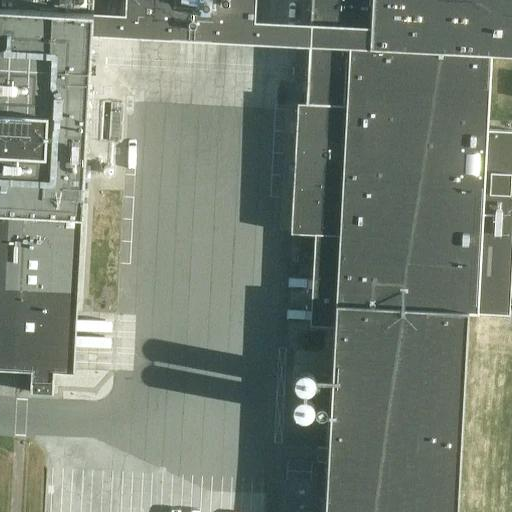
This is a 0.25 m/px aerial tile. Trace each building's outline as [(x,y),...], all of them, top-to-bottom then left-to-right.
[(509,315),(511,255),(511,131),(487,130),(491,54),(511,54),(511,0),(310,0),(310,22),(300,21),(298,21),(255,19),(254,19),(255,0),(0,0),(0,368),(30,370),(29,391),(53,393),(54,371),(74,372),(91,33),(201,39),(296,44),(299,44),(308,44),(305,104),(345,106),(339,234),(314,233),(312,277),(336,278),(324,511),(456,511),(467,313),(477,313),(509,315)] [(295,257),(295,258),(295,260),(295,261),(296,263),(297,264),(298,265),(299,265),(300,266),(302,266),(303,266),(305,266),(306,266),(307,265),(308,264),(309,263),(310,261),(310,260),(311,258),(310,257),(310,255),(309,254),(308,253),(307,252),(306,251),(305,251),(303,250),(302,250),(300,251),(299,251),(298,252),(297,253),(296,254),(295,255),(295,257)] [(315,380),(315,379),(315,378),(314,378),(314,377),(314,376),(314,375),(313,374),(313,373),(312,373),(312,372),(311,372),(311,371),(310,371),(310,370),(309,370),(308,370),(308,369),(307,369),(306,369),(305,369),(304,369),(303,369),(302,369),(301,369),(300,369),(299,369),(299,370),(298,370),(298,371),(297,371),(296,371),(296,372),(295,372),(295,373),(295,374),(294,374),(294,375),(294,376),(293,376),(293,377),(293,378),(293,379),(293,380),(293,381),(293,382),(293,383),(294,383),(294,384),(294,385),(295,385),(295,386),(296,387),(297,387),(297,388),(298,388),(298,389),(299,389),(300,389),(300,390),(301,390),(302,390),(303,390),(304,390),(305,390),(306,390),(307,390),(308,390),(308,389),(309,389),(310,389),(310,388),(311,388),(311,387),(312,387),(312,386),(313,386),(313,385),(313,384),(314,384),(314,383),(314,382),(314,381),(315,381),(315,380)] [(294,398),(293,400),(292,402),(292,403),(291,405),(292,407),(292,409),(293,410),(294,412),(295,413),(296,414),(298,415),(300,416),(301,416),(303,416),(305,416),(307,416),(308,415),(310,414),(311,412),(312,411),(313,409),(313,407),(313,406),(313,404),(313,402),(312,400),(311,399),(310,398),(309,396),(307,395),(305,395),(304,395),(302,394),(300,395),(298,395),(297,396),(295,397),(294,398)] [(317,417),(318,418),(319,418),(321,418),(322,418),(323,418),(324,417),(325,416),(326,415),(326,414),(326,412),(326,411),(326,410),(325,409),(324,408),(323,407),(322,407),(320,407),(319,407),(318,407),(317,408),(316,409),(315,410),(315,411),(315,413),(315,414),(315,415),(316,416),(317,417)]
